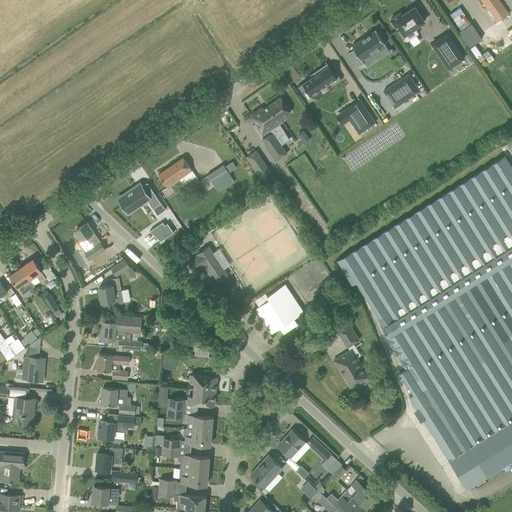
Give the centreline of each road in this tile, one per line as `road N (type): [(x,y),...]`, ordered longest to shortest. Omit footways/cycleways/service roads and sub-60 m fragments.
road 1 (residential): [(84,198),(369,0)]
road 2 (residential): [(55,511),(72,310),(60,266),(35,230)]
road 3 (residential): [(406,500),(239,345)]
road 4 (residential): [(239,345),(84,198)]
